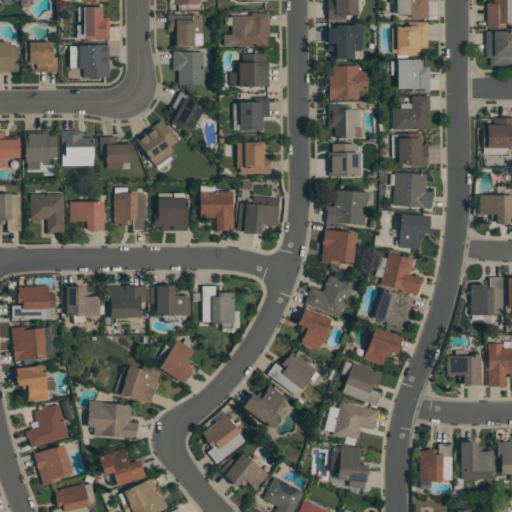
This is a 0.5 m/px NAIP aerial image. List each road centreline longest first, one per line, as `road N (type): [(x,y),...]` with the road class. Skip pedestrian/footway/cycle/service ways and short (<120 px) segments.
road 1 (residential): [(457,0),(453,251),(405,409),(398,511)]
road 2 (residential): [(296,0),(300,169),(288,268),(236,369),(170,437)]
road 3 (residential): [(0,259),(204,259),(288,268)]
road 4 (residential): [(0,105),(136,105)]
